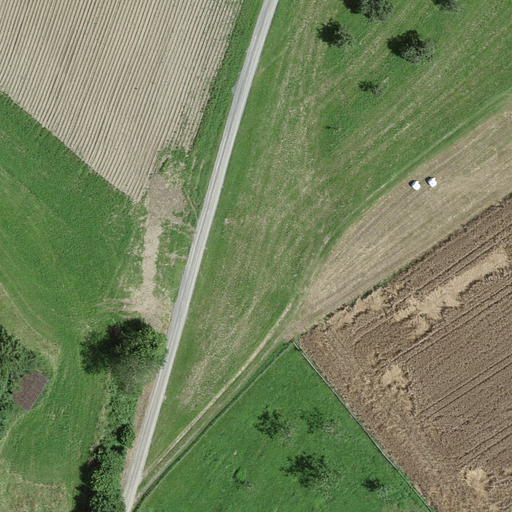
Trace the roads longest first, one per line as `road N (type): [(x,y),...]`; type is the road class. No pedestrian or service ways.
road 1 (track): [(511,99),(345,223),(261,351),(122,502)]
road 2 (track): [(270,0),(119,511)]
